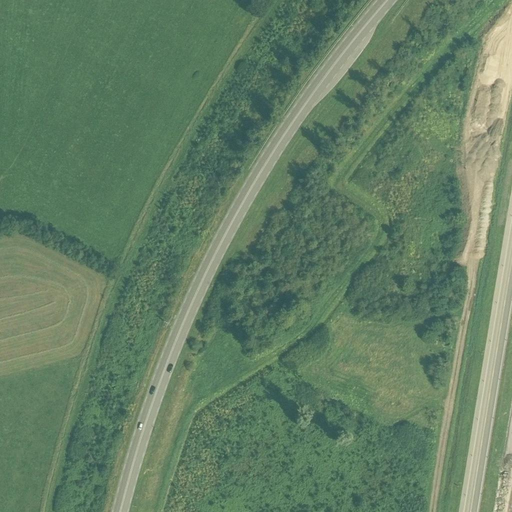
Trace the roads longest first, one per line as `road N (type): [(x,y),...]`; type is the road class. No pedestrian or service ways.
road 1 (primary): [(120,511),(179,332),(238,212),(332,66),(388,0)]
road 2 (primary): [(511,265),(470,511)]
